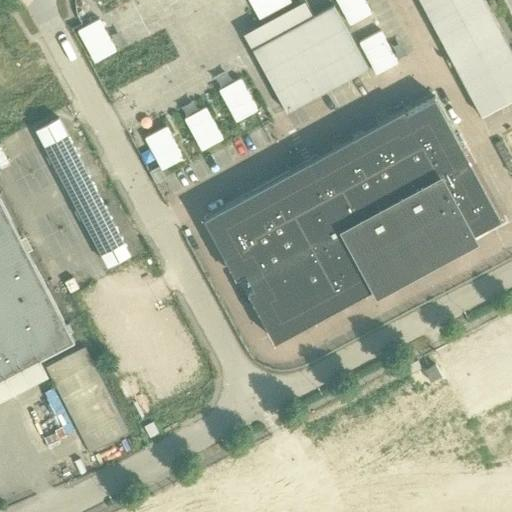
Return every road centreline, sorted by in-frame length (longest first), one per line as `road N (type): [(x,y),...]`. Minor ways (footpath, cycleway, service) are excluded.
road 1 (unclassified): [(257,410),(38,0)]
road 2 (unknown): [(511,235),(273,356),(253,335),(187,207)]
road 3 (unknown): [(187,207),(443,60)]
road 4 (unclassified): [(257,410),(511,275)]
road 5 (unclassified): [(51,511),(257,410)]
road 6 (unknown): [(220,0),(174,70),(106,130)]
road 7 (unknown): [(443,60),(511,201)]
